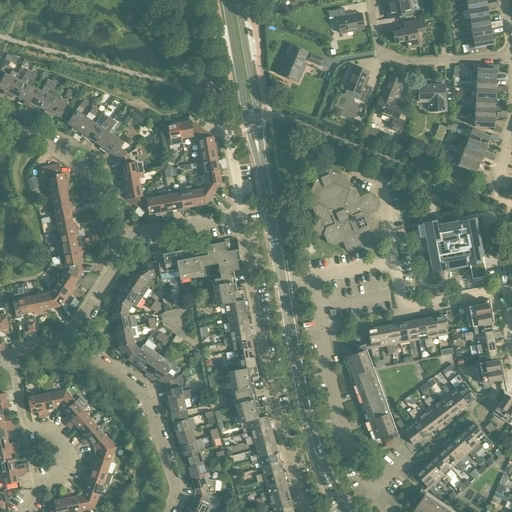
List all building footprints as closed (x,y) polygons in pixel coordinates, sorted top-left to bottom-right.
[(386,2),(388,20),(398,18),(398,19),(400,18),(400,17),(405,17),(405,15),(412,14),(409,0),(393,0),(394,0),(386,2)] [(486,4),(485,0),(470,0),(466,1),(467,10),(487,7),(487,9),(493,8),(492,3),(486,4)] [(489,16),(487,9),(487,7),(467,10),(469,20),(489,16)] [(337,17),(340,34),(364,30),(361,14),(351,16),(351,14),(345,15),(344,9),(328,12),(329,18),(337,17)] [(490,23),(489,16),(469,20),(471,29),(490,26),(491,28),(497,27),(496,22),(490,23)] [(403,23),(404,30),(392,32),(395,44),(406,42),(408,48),(419,46),(417,33),(426,31),(424,19),(403,23)] [(492,35),(491,28),(490,26),(471,29),(472,39),(492,35)] [(494,45),(492,35),(472,39),(473,43),(468,44),(470,54),(486,51),(485,47),(494,45)] [(306,52),(291,46),(287,56),(284,55),(276,74),(297,83),(306,62),(303,61),(306,52)] [(322,59),(310,54),(307,60),(319,66),(322,59)] [(471,64),(470,79),(476,79),(496,80),(497,70),(488,69),(488,65),(471,64)] [(354,67),(345,89),(346,89),(361,95),(359,100),(365,103),(371,88),(366,86),(367,82),(365,82),(369,72),(354,67)] [(19,98),(32,72),(27,70),(21,82),(16,79),(8,96),(12,98),(14,95),(19,98)] [(10,76),(5,74),(3,80),(0,84),(0,88),(4,91),(3,93),(8,96),(16,79),(18,74),(12,71),(10,76)] [(28,106),(36,89),(30,86),(36,75),(32,72),(19,98),(25,101),(23,103),(28,106)] [(390,76),(382,98),(380,97),(375,112),(393,119),(390,129),(399,132),(403,121),(398,119),(403,106),(392,102),(400,80),(390,76)] [(496,87),(496,80),(476,79),(475,88),(496,89),(495,92),(501,92),(501,87),(496,87)] [(39,108),(52,82),(48,80),(42,92),(36,89),(28,106),(33,108),(34,105),(39,108)] [(49,116),(57,99),(56,99),(59,94),(53,91),(56,85),(52,82),(39,108),(45,111),(44,114),(49,116)] [(444,85),(418,86),(419,102),(432,102),(433,112),(445,111),(444,85)] [(495,99),(495,92),(496,89),(475,88),(475,98),(495,99)] [(346,89),(344,95),(359,101),(359,100),(361,95),(346,89)] [(495,106),(495,99),(475,98),(469,98),(469,107),(475,108),(495,109),(494,111),(500,112),(500,106),(495,106)] [(67,105),(57,99),(49,116),(53,118),(55,116),(60,118),(67,105)] [(77,130),(86,117),(81,114),(88,103),(84,101),(77,111),(68,124),(73,128),(71,130),(76,133),(78,131),(77,130)] [(85,139),(96,124),(91,121),(94,116),(94,115),(97,110),(93,107),(86,117),(77,130),(78,131),(82,134),(81,136),(85,139)] [(335,107),(333,115),(341,117),(343,109),(335,107)] [(494,118),(494,111),(495,109),(475,108),(474,117),(494,118)] [(131,116),(142,122),(145,116),(134,110),(131,116)] [(96,143),(112,120),(108,117),(101,127),(96,124),(85,139),(89,142),(91,140),(96,143)] [(494,126),(494,118),(474,117),(474,127),(493,128),(492,130),(500,134),(502,129),(494,126)] [(104,152),(114,137),(109,133),(112,129),(116,123),(112,120),(96,143),(101,147),(99,149),(104,152)] [(195,138),(201,129),(197,126),(193,123),(191,124),(191,122),(184,123),(183,120),(179,121),(182,139),(193,137),(195,138)] [(182,139),(179,121),(174,122),(174,125),(168,126),(171,146),(177,145),(176,140),(182,139)] [(440,128),(436,139),(441,141),(445,130),(440,128)] [(211,136),(201,129),(195,138),(198,140),(199,151),(218,148),(217,143),(214,144),(213,137),(211,137),(211,136)] [(464,138),(468,139),(486,146),(489,139),(497,142),(499,138),(491,135),(490,137),(472,129),(468,138),(465,136),(464,138)] [(124,143),(114,137),(104,152),(108,155),(110,153),(115,157),(118,161),(136,149),(128,154),(127,153),(120,149),(124,143)] [(468,139),(465,147),(483,155),(482,157),(487,159),(489,154),(484,152),(486,146),(468,139)] [(483,155),(465,147),(461,156),(458,155),(457,156),(460,157),(461,157),(479,164),(482,157),(483,155)] [(218,153),(218,148),(199,151),(201,158),(196,158),(197,163),(217,160),(216,153),(218,153)] [(139,162),(136,149),(118,161),(120,165),(121,172),(119,172),(119,178),(122,177),(138,174),(143,173),(144,173),(142,161),(139,162)] [(476,173),(479,164),(461,157),(460,157),(459,161),(454,159),(450,168),(466,175),(468,170),(476,173)] [(218,166),(217,160),(197,163),(198,169),(202,168),(204,174),(222,171),(221,165),(218,166)] [(53,166),(41,168),(43,178),(48,177),(50,188),(68,185),(67,180),(64,180),(63,174),(61,174),(60,168),(54,169),(53,166)] [(165,168),(166,176),(176,175),(174,166),(165,168)] [(360,234),(360,233),(368,230),(370,224),(370,223),(367,216),(367,215),(376,211),(378,205),(374,195),(368,193),(359,197),(355,188),(349,186),(345,176),(332,172),(331,170),(325,167),(316,171),(314,178),(314,180),(310,192),(313,201),(311,208),(315,217),(306,221),(304,227),(308,236),(314,239),(323,235),(327,244),(333,246),(342,242),(346,251),(352,253),(361,249),(364,243),(360,234)] [(223,175),(222,171),(204,174),(206,185),(204,188),(213,194),(219,185),(219,183),(221,183),(220,176),(223,175)] [(144,178),(143,173),(138,174),(122,177),(123,183),(121,184),(121,189),(140,185),(139,179),(144,178)] [(29,178),(31,190),(39,189),(36,176),(29,178)] [(69,190),(68,185),(50,188),(51,194),(46,195),(47,200),(68,197),(66,190),(69,190)] [(142,197),(140,185),(121,189),(122,194),(125,193),(126,200),(129,199),(129,201),(133,204),(137,207),(144,198),(142,197)] [(194,207),(190,187),(185,187),(186,193),(180,194),(183,212),(188,211),(188,208),(194,207)] [(211,198),(213,194),(204,188),(203,189),(191,191),(190,187),(194,207),(194,210),(200,209),(199,206),(206,205),(205,203),(207,203),(211,198)] [(183,212),(180,194),(174,195),(173,190),(168,191),(171,211),(177,210),(177,213),(183,212)] [(171,211),(168,191),(163,191),(164,196),(158,198),(161,216),(166,215),(166,212),(171,211)] [(69,203),(68,197),(47,200),(48,205),(53,204),(54,211),(73,207),(72,202),(69,203)] [(161,216),(158,198),(146,200),(144,198),(137,207),(142,210),(146,214),(148,213),(149,215),(155,214),(156,217),(161,216)] [(73,212),(73,207),(54,211),(56,217),(50,218),(51,223),(72,219),(71,213),(73,212)] [(435,219),(423,222),(432,271),(445,269),(444,265),(446,265),(447,269),(467,265),(466,261),(469,261),(472,279),(483,276),(480,257),(483,256),(475,217),(461,220),(462,224),(459,225),(459,221),(439,224),(439,228),(437,229),(435,219)] [(73,225),(72,219),(51,223),(53,228),(57,226),(59,233),(77,229),(76,224),(73,225)] [(78,234),(77,229),(59,233),(60,239),(55,240),(56,245),(76,241),(75,235),(78,234)] [(77,247),(76,241),(56,245),(57,250),(58,256),(59,256),(63,255),(81,252),(80,247),(77,247)] [(205,246),(207,255),(209,266),(218,264),(219,274),(230,272),(239,270),(235,250),(226,252),(225,242),(205,246)] [(204,267),(209,266),(207,255),(187,259),(186,256),(189,256),(188,248),(184,249),(185,250),(176,252),(179,271),(178,271),(179,277),(180,280),(200,277),(199,274),(205,273),(204,267)] [(82,257),(81,252),(63,255),(59,256),(61,265),(65,266),(65,269),(82,273),(79,257),(82,257)] [(179,271),(176,252),(162,254),(164,261),(157,262),(161,281),(179,277),(178,271),(179,271)] [(134,272),(130,276),(143,285),(146,281),(149,279),(155,278),(152,262),(147,263),(145,260),(132,269),(134,272)] [(73,286),(82,273),(65,269),(65,271),(58,281),(73,292),(76,288),(73,286)] [(234,292),(230,272),(219,274),(220,279),(214,280),(215,285),(212,286),(216,306),(220,305),(225,304),(225,303),(244,300),(243,290),(244,290),(243,287),(236,288),(236,291),(234,292)] [(148,289),(143,285),(130,276),(124,285),(137,294),(142,297),(148,289)] [(73,292),(58,281),(54,278),(46,289),(49,293),(53,299),(59,307),(68,294),(70,296),(73,292)] [(482,280),(463,284),(465,291),(484,287),(482,280)] [(39,314),(35,296),(29,297),(26,284),(21,285),(22,288),(23,293),(24,298),(27,314),(33,312),(34,315),(39,314)] [(142,297),(137,294),(124,285),(118,295),(131,304),(135,307),(142,297)] [(24,298),(23,293),(22,288),(17,289),(18,294),(12,295),(16,319),(21,318),(20,315),(27,314),(24,298)] [(47,294),(35,296),(39,314),(44,313),(43,310),(50,309),(59,307),(53,299),(49,293),(47,294)] [(128,307),(131,304),(118,295),(115,299),(112,298),(109,314),(112,315),(113,319),(128,316),(127,312),(128,307)] [(155,299),(152,304),(158,308),(161,303),(155,299)] [(246,309),(244,300),(225,303),(225,304),(220,305),(222,315),(227,314),(227,313),(246,309)] [(155,313),(158,308),(152,304),(149,309),(155,313)] [(468,307),(472,327),(491,323),(487,304),(468,307)] [(4,309),(0,309),(0,331),(2,331),(2,334),(8,332),(4,309)] [(248,319),(246,309),(227,313),(227,314),(229,323),(248,319)] [(134,315),(128,316),(113,319),(115,330),(130,327),(136,326),(134,315)] [(444,315),(434,317),(437,336),(447,334),(444,315)] [(437,336),(434,317),(424,319),(429,347),(433,346),(432,337),(437,336)] [(231,332),(250,329),(248,319),(229,323),(231,332)] [(429,347),(424,319),(415,321),(419,340),(424,339),(426,347),(429,347)] [(27,333),(37,331),(35,321),(25,322),(27,333)] [(419,340),(415,321),(405,323),(409,342),(411,350),(414,350),(413,341),(419,340)] [(405,323),(396,324),(399,343),(409,342),(405,323)] [(493,333),(491,323),(472,327),(473,333),(464,334),(465,338),(493,333)] [(399,343),(396,324),(387,326),(392,354),(395,353),(394,344),(399,343)] [(392,354),(387,326),(377,328),(380,347),(386,346),(388,354),(392,354)] [(132,338),(130,327),(115,330),(117,341),(132,338)] [(380,347),(377,328),(367,330),(372,357),(376,356),(375,348),(380,347)] [(251,338),(250,329),(231,332),(232,338),(224,339),(225,343),(251,338)] [(494,342),(493,333),(465,338),(465,341),(474,339),(475,345),(494,342)] [(168,338),(162,334),(159,341),(164,344),(168,338)] [(131,363),(140,349),(135,347),(133,343),(132,338),(117,341),(118,346),(115,349),(124,362),(127,360),(131,363)] [(253,348),(251,338),(225,343),(225,347),(233,345),(234,351),(253,348)] [(496,351),(494,342),(475,345),(477,355),(496,351)] [(131,363),(130,365),(134,368),(136,365),(141,369),(149,356),(152,351),(143,344),(140,349),(131,363)] [(255,357),(253,348),(234,351),(235,357),(227,358),(228,362),(255,357)] [(345,358),(352,376),(370,369),(362,349),(359,350),(360,352),(345,358)] [(149,378),(159,362),(162,358),(162,357),(152,351),(149,356),(141,369),(146,372),(144,375),(149,378)] [(498,361),(496,351),(477,355),(479,364),(498,361)] [(257,367),(255,357),(228,362),(229,366),(236,364),(238,370),(257,367)] [(180,369),(162,358),(159,362),(149,378),(153,381),(155,378),(160,382),(163,386),(178,375),(177,374),(180,369)] [(501,380),(498,361),(479,364),(482,384),(501,380)] [(257,367),(238,370),(228,372),(232,392),(234,391),(236,399),(236,402),(237,404),(253,399),(253,397),(252,394),(249,379),(252,378),(252,381),(260,380),(260,377),(258,377),(257,367)] [(377,388),(370,369),(352,376),(359,394),(377,388)] [(179,375),(178,375),(163,386),(166,390),(167,397),(164,398),(165,402),(183,399),(181,387),(185,387),(186,382),(185,377),(182,373),(179,375)] [(460,385),(455,389),(467,404),(475,398),(457,376),(454,378),(460,385)] [(419,387),(424,394),(438,385),(433,377),(419,387)] [(467,404),(455,389),(450,392),(445,385),(442,388),(447,395),(459,410),(467,404)] [(387,415),(377,388),(359,394),(369,422),(387,415)] [(59,410),(66,390),(40,395),(43,413),(48,413),(48,409),(54,408),(59,410)] [(83,410),(66,390),(59,410),(64,411),(68,416),(66,418),(69,422),(83,410)] [(43,413),(40,395),(28,397),(31,413),(38,411),(39,417),(49,415),(48,413),(43,413)] [(459,410),(447,395),(440,400),(452,416),(459,410)] [(511,422),(511,420),(511,399),(505,395),(494,411),(511,422)] [(452,416),(440,400),(435,404),(429,397),(427,399),(444,422),(452,416)] [(186,410),(183,399),(165,402),(166,408),(170,407),(170,414),(186,410)] [(256,408),(253,399),(237,404),(235,404),(240,424),(249,421),(267,416),(265,406),(266,406),(266,402),(258,404),(259,407),(256,408)] [(444,422),(427,399),(424,401),(429,408),(424,412),(436,427),(444,422)] [(0,403),(0,415),(3,415),(2,409),(10,408),(9,402),(7,402),(0,404),(0,403)] [(436,427),(424,412),(420,416),(414,409),(411,411),(429,433),(436,427)] [(79,429),(91,418),(83,410),(69,422),(66,418),(64,420),(71,428),(75,424),(79,429)] [(172,424),(176,435),(191,430),(196,428),(192,417),(187,419),(187,415),(186,410),(170,414),(172,420),(172,424)] [(429,433),(411,411),(409,413),(414,420),(409,424),(421,439),(429,433)] [(4,421),(3,415),(0,415),(0,426),(13,425),(12,420),(4,421)] [(394,435),(387,415),(369,422),(376,440),(390,434),(391,437),(394,435)] [(270,425),(267,416),(249,421),(250,426),(243,428),(244,432),(251,430),(270,425)] [(84,439),(98,427),(91,418),(79,429),(83,434),(79,438),(85,445),(88,443),(84,439)] [(421,439),(409,424),(404,427),(399,420),(396,423),(413,445),(421,439)] [(473,423),(466,430),(479,444),(483,440),(489,447),(492,444),(473,423)] [(484,428),(490,434),(495,429),(490,423),(484,428)] [(14,429),(13,425),(0,426),(0,438),(7,437),(6,431),(14,429)] [(273,434),(270,425),(251,430),(253,436),(246,438),(247,442),(273,434)] [(116,447),(98,427),(84,439),(88,443),(90,441),(94,446),(95,451),(116,447)] [(195,441),(191,430),(176,435),(180,446),(195,441)] [(479,444),(466,430),(458,436),(472,451),(474,454),(481,447),(479,444)] [(497,430),(490,437),(496,443),(501,435),(497,430)] [(275,444),(273,434),(247,442),(248,445),(255,443),(257,449),(275,444)] [(472,451),(458,436),(451,442),(465,457),(469,453),(475,460),(477,457),(474,454),(472,451)] [(9,444),(7,437),(0,438),(0,450),(17,447),(17,442),(9,444)] [(201,439),(195,441),(180,446),(184,457),(204,450),(201,439)] [(465,457),(451,442),(444,449),(463,470),(466,467),(460,461),(461,460),(465,457)] [(278,453),(275,444),(257,449),(258,454),(250,456),(251,460),(278,453)] [(19,452),(17,447),(0,450),(0,461),(12,460),(12,459),(10,454),(19,452)] [(107,473),(116,447),(95,451),(96,456),(94,463),(91,462),(89,467),(92,468),(107,473)] [(463,470),(444,449),(437,455),(450,470),(455,466),(460,473),(463,470)] [(208,461),(204,450),(184,457),(188,468),(202,463),(208,461)] [(280,462),(278,453),(251,460),(253,464),(260,462),(262,467),(280,462)] [(450,470),(437,455),(430,462),(449,483),(452,480),(446,474),(450,470)] [(14,459),(12,459),(12,460),(0,461),(0,473),(1,473),(25,469),(24,464),(16,466),(14,459)] [(283,472),(280,462),(262,467),(263,473),(256,475),(257,479),(283,472)] [(449,483),(430,462),(423,468),(436,483),(440,479),(446,485),(449,483)] [(206,474),(202,463),(188,468),(190,474),(187,475),(188,479),(206,474)] [(112,475),(107,473),(92,468),(90,474),(84,472),(81,481),(85,483),(86,477),(103,483),(109,485),(112,475)] [(436,483),(423,468),(415,475),(434,496),(437,493),(431,487),(436,483)] [(26,474),(25,469),(1,473),(4,485),(19,482),(17,475),(26,474)] [(267,486),(285,481),(283,472),(257,479),(258,482),(265,480),(267,486)] [(208,480),(206,474),(188,479),(190,484),(193,483),(195,489),(195,494),(207,495),(210,495),(210,493),(215,493),(216,480),(208,480)] [(502,474),(496,496),(502,497),(508,475),(502,474)] [(94,508),(103,483),(86,477),(85,483),(87,483),(85,490),(81,493),(94,508)] [(288,490),(285,481),(267,486),(268,492),(261,494),(262,497),(288,490)] [(291,499),(288,490),(262,497),(263,501),(270,499),(272,504),(291,499)] [(68,511),(65,495),(70,494),(69,491),(60,493),(61,499),(54,501),(55,506),(49,507),(50,511),(68,511)] [(74,511),(94,508),(81,493),(77,496),(70,497),(70,494),(65,495),(68,511),(74,511)] [(187,509),(193,511),(207,511),(213,509),(217,500),(215,499),(216,496),(210,495),(207,495),(195,494),(195,499),(191,506),(189,504),(187,509)] [(414,511),(436,511),(440,506),(422,494),(420,497),(422,498),(414,511)] [(280,511),(293,508),(291,499),(272,504),(274,510),(266,511),(280,511)]
